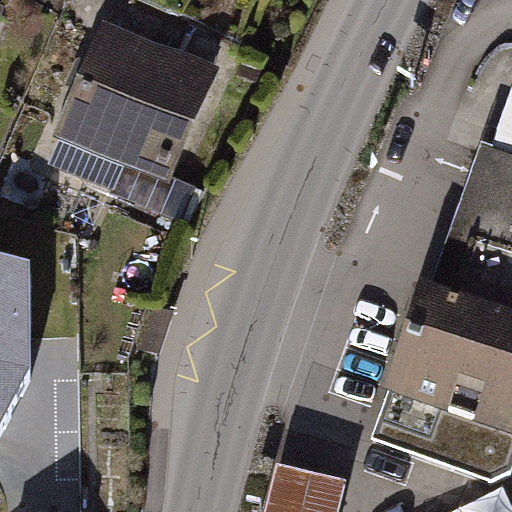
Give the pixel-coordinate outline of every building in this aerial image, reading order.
[(220,81),(108,33),(59,145),(171,193),(220,81)] [(478,167),(374,457),(511,504),(511,116),(494,172),(478,167)] [(0,372),(33,380),(27,273),(0,266),(0,372)] [(0,441),(33,380),(0,372),(0,441)] [(288,480),(320,483),(325,431),(293,428),(288,480)] [(344,511),(348,494),(278,478),(270,511),(344,511)]
